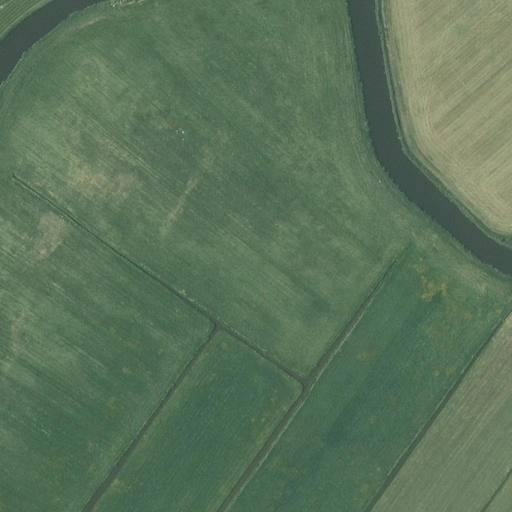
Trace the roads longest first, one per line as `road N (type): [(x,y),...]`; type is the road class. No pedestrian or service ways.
road 1 (track): [(511,282),(488,273),(414,212),(374,162),(342,0)]
road 2 (track): [(141,0),(65,32),(17,78),(0,112)]
